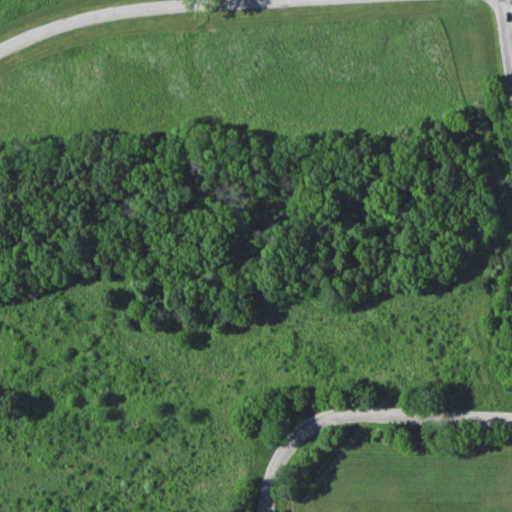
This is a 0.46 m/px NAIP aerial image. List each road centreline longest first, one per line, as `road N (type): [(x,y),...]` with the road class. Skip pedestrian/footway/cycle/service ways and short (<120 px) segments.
road 1 (residential): [(302,0),(78,20),(0,51)]
road 2 (residential): [(270,511),(283,459),(326,423),(511,419)]
